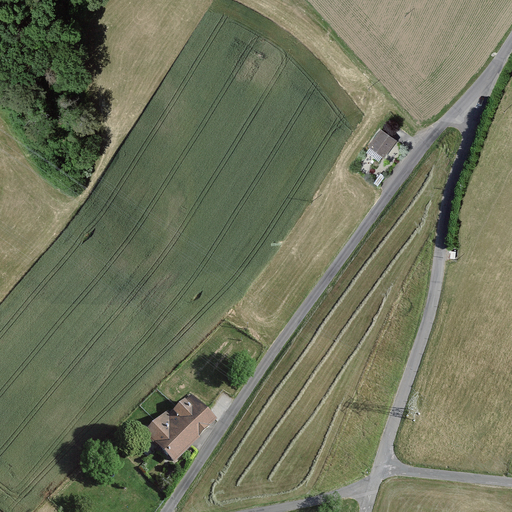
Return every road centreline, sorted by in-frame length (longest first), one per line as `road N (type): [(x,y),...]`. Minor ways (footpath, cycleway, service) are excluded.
road 1 (unclassified): [(494,70),(423,141),(166,511)]
road 2 (unclassified): [(494,70),(455,173),(430,315),(381,465)]
road 3 (unclassified): [(381,465),(511,482)]
